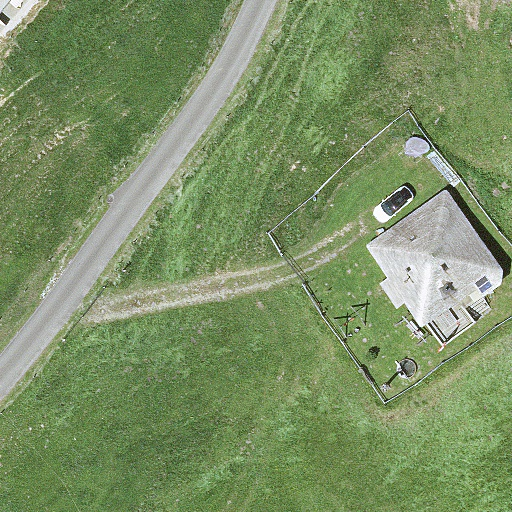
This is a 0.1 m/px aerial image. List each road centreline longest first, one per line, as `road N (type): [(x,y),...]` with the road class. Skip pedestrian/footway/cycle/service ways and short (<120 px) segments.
road 1 (unclassified): [(261,0),(186,133),(0,376)]
road 2 (track): [(333,256),(246,289),(53,313)]
